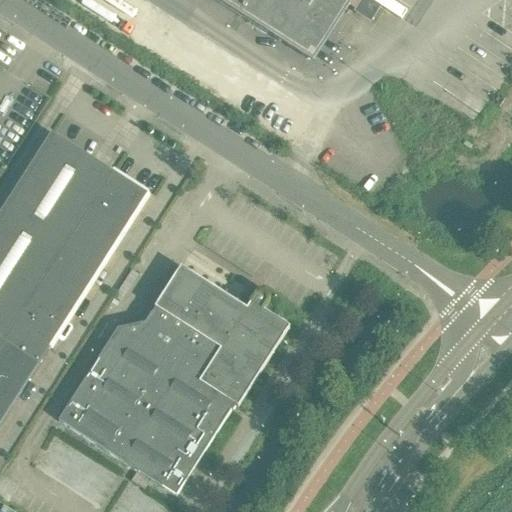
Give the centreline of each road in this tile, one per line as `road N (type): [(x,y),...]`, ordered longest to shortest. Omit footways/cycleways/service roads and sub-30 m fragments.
road 1 (unclassified): [(486,322),(2,0)]
road 2 (secondary): [(486,322),(411,408),(339,511)]
road 3 (secondary): [(375,511),(455,403)]
